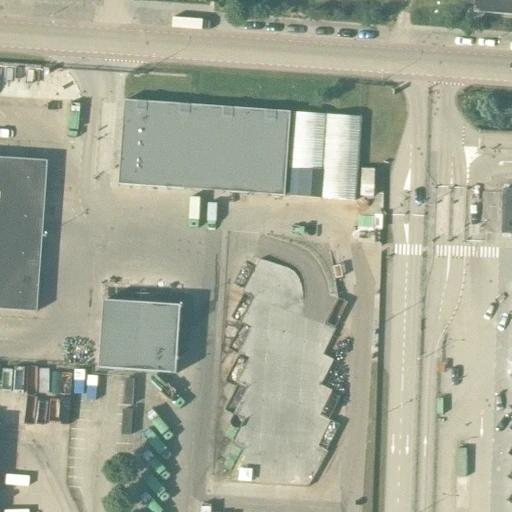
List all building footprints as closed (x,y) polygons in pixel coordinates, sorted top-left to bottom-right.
[(475,12),(511,15),(511,0),(466,0),(466,3),(476,4),(475,12)] [(192,106),(125,101),(120,185),(287,196),(293,113),(192,106)] [(0,309),(36,312),(46,165),(46,160),(0,156),(0,309)] [(375,170),(363,169),(361,196),(373,197),(375,170)] [(511,189),(504,190),(503,234),(511,234),(511,189)] [(104,301),(100,369),(178,374),(182,306),(104,301)]
